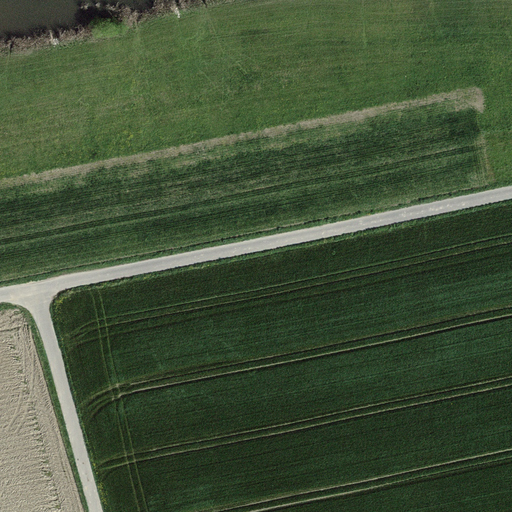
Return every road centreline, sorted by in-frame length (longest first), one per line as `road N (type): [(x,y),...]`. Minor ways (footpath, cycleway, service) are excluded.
road 1 (track): [(511,194),(0,298)]
road 2 (track): [(35,291),(92,511)]
